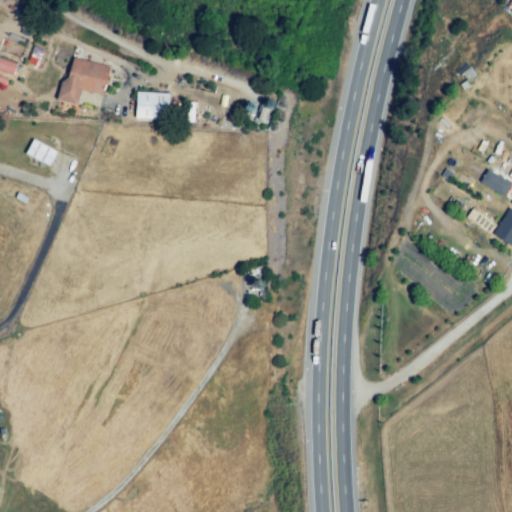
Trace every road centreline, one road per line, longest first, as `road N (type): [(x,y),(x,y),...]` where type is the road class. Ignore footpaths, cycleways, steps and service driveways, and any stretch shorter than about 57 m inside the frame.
road 1 (trunk): [(379,0),(343,137),(320,302),(322,511)]
road 2 (trunk): [(348,511),(347,299),(371,112),(403,0)]
